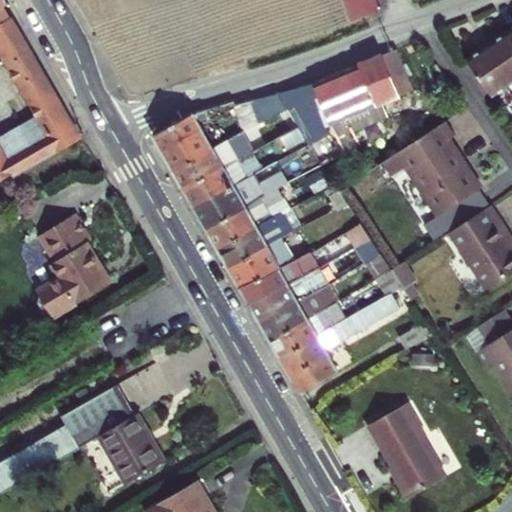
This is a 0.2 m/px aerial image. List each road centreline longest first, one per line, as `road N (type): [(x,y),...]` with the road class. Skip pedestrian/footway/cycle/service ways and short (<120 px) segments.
road 1 (tertiary): [(111,130),(331,511)]
road 2 (unclassified): [(111,130),(421,20)]
road 3 (residential): [(421,20),(511,153)]
road 4 (tertiary): [(48,0),(111,130)]
